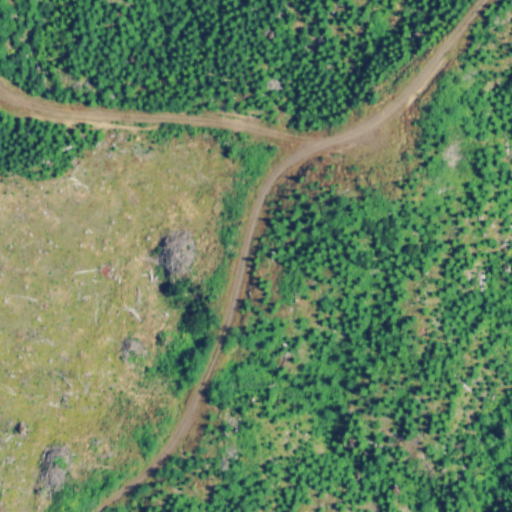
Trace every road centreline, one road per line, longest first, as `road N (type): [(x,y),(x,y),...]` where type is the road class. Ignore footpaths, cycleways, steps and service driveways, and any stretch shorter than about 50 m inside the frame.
road 1 (track): [(102,511),(154,461),(203,383),(263,186),(293,154),(395,111),(486,0)]
road 2 (track): [(318,145),(219,122),(59,113),(0,94)]
